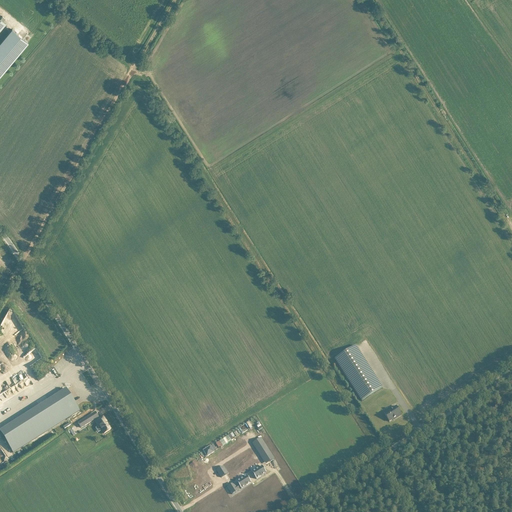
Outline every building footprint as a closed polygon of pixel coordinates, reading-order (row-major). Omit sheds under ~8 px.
[(0,74),(28,42),(12,29),(0,43),(0,30),(6,24),(3,21),(5,18),(2,16),(0,18),(0,74)] [(362,401),(383,388),(356,346),(335,359),(362,401)] [(19,377),(9,380),(10,385),(29,379),(27,375),(19,377)] [(0,432),(13,453),(80,411),(66,389),(0,430),(0,432)] [(396,407),(385,414),(389,422),(395,418),(395,419),(402,415),(396,407)] [(91,415),(78,423),(81,428),(94,420),(91,415)] [(103,417),(95,421),(98,426),(98,425),(101,430),(104,434),(111,430),(106,422),(103,417)] [(220,448),(236,439),(233,433),(217,443),(220,448)] [(261,438),(253,444),(263,460),(267,458),(270,462),(274,459),(261,438)] [(214,452),(210,447),(204,451),(207,456),(214,452)] [(256,469),(252,471),(253,472),(252,473),(256,479),(266,473),(262,466),(257,470),(256,469)] [(223,467),(217,470),(222,478),(228,474),(223,467)] [(234,483),(228,487),(232,495),(239,491),(238,490),(241,488),(241,489),(251,483),(247,476),(237,483),(239,486),(236,487),(234,483)]
